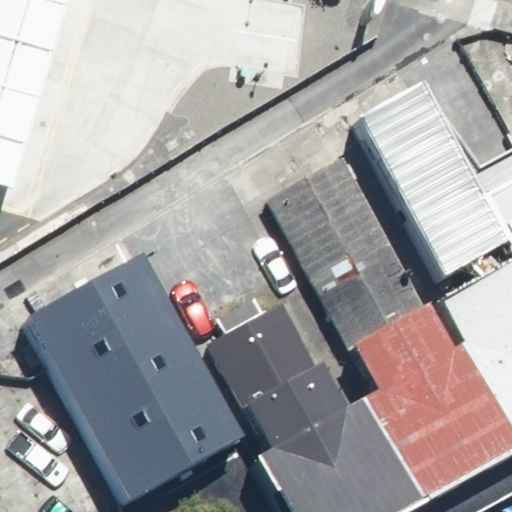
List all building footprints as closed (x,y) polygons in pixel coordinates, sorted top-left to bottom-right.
[(0,0),(0,199),(10,203),(66,0),(0,0)] [(430,291),(495,256),(470,212),(473,210),(411,95),(345,131),(430,291)] [(511,286),(511,149),(505,137),(472,154),(489,185),(506,176),(511,185),(511,188),(473,210),(470,212),(495,256),(504,272),(511,286)] [(259,208),(342,357),(419,316),(422,315),(338,165),(259,208)] [(132,265),(19,325),(122,510),(233,449),(132,265)] [(511,463),(511,462),(511,286),(504,272),(430,313),(452,354),(450,355),(511,463)] [(262,511),(408,511),(353,410),(344,414),(323,376),(315,380),(278,309),(257,320),(248,304),(212,324),(221,339),(200,350),(260,461),(244,469),(264,506),(261,508),(262,511)] [(408,511),(422,511),(511,463),(450,355),(443,359),(419,316),(342,357),(367,402),(353,410),(408,511)]
